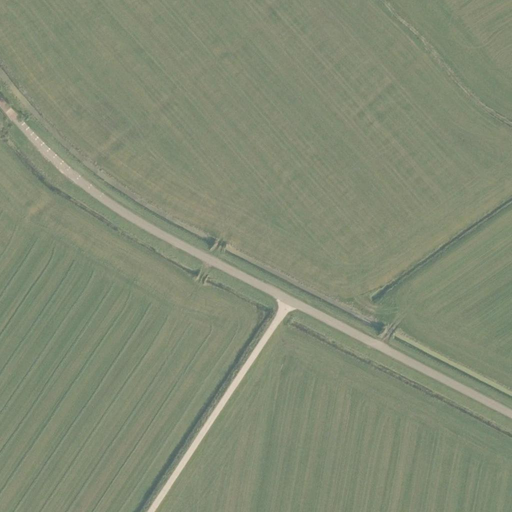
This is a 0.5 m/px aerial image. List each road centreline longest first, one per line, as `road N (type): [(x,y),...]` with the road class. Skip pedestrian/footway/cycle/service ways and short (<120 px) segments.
road 1 (tertiary): [(289,303),(123,215),(51,158),(0,100)]
road 2 (unclassified): [(151,511),(289,303)]
road 3 (tertiary): [(511,417),(289,303)]
